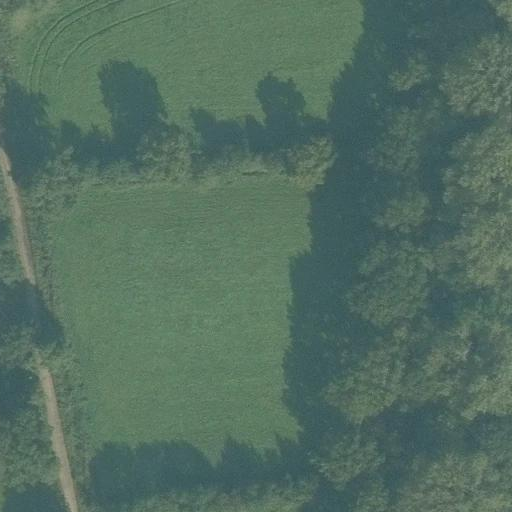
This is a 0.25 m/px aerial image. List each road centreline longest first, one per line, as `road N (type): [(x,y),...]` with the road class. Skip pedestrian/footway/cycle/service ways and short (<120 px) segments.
road 1 (track): [(378,511),(450,0)]
road 2 (track): [(75,511),(0,140)]
